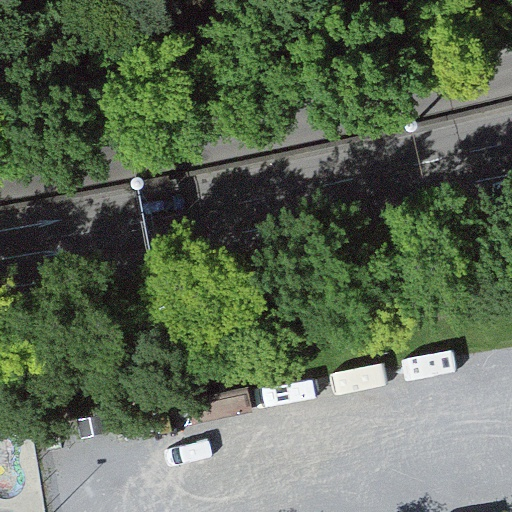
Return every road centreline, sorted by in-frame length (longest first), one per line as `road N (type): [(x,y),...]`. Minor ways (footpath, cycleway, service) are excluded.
road 1 (motorway): [(234,511),(0,0)]
road 2 (primary): [(511,75),(380,110),(0,179)]
road 3 (primary): [(0,260),(511,159)]
road 4 (motorway): [(0,201),(149,511)]
road 5 (motorway): [(511,9),(449,19),(285,10),(253,0)]
